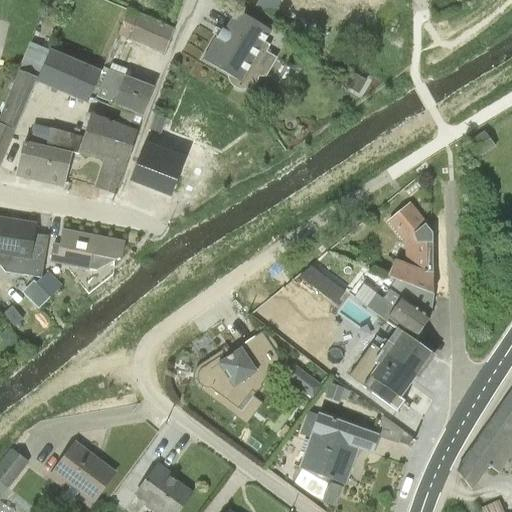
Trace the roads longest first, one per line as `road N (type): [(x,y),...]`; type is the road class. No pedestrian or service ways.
road 1 (residential): [(308,511),(173,414),(149,391),(140,368),(149,342),(217,288),(385,178)]
road 2 (residential): [(192,0),(109,217)]
road 3 (residential): [(447,184),(457,368),(474,401)]
road 4 (secondary): [(420,511),(474,401)]
